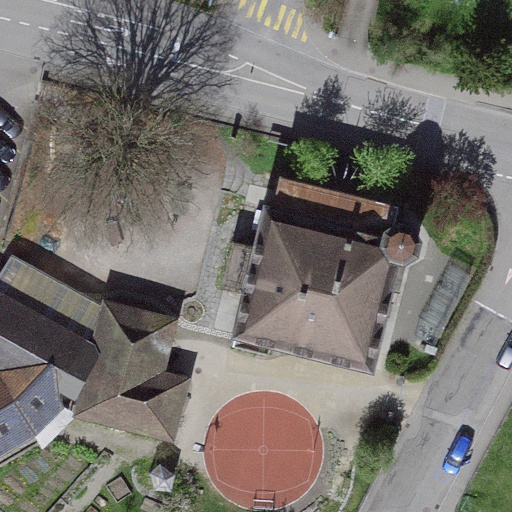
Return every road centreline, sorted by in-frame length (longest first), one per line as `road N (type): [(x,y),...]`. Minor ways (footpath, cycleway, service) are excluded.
road 1 (residential): [(511,141),(0,13)]
road 2 (residential): [(511,310),(405,511)]
